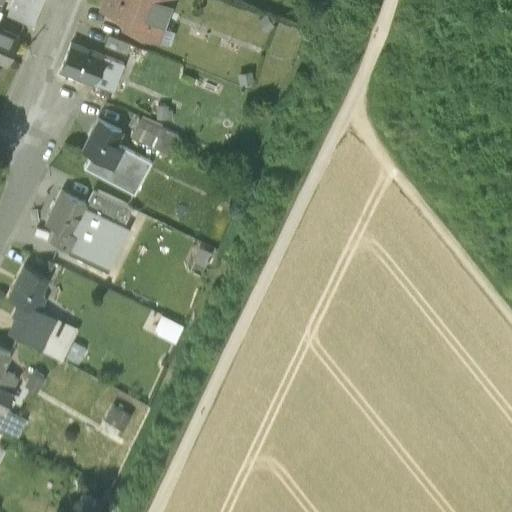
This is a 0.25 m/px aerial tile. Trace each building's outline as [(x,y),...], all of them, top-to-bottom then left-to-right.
[(16,0),(10,15),(32,24),(42,0),(16,0)] [(105,0),(101,10),(128,20),(125,30),(151,40),(155,28),(162,30),(173,0),(105,0)] [(0,64),(7,67),(19,38),(3,32),(2,35),(0,34),(0,64)] [(130,45),(108,36),(106,40),(104,47),(126,56),(130,45)] [(104,57),(70,44),(60,72),(93,85),(104,57)] [(104,57),(93,85),(107,90),(118,63),(104,57)] [(176,137),(139,119),(135,128),(130,137),(167,155),(176,137)] [(133,195),(150,163),(115,145),(121,133),(98,121),(82,151),(91,156),(84,169),(133,195)] [(132,210),(98,193),(94,202),(89,212),(124,228),(132,210)] [(85,206),(62,194),(47,225),(58,231),(70,237),(77,223),(84,209),(85,206)] [(58,231),(52,244),(104,269),(124,228),(89,212),(84,209),(77,223),(70,237),(58,231)] [(48,280),(25,268),(9,299),(21,305),(33,311),(40,297),(48,280)] [(40,297),(33,311),(21,305),(14,318),(23,323),(47,336),(55,321),(39,312),(45,300),(40,297)] [(154,331),(177,338),(183,321),(159,313),(154,331)] [(47,336),(23,323),(20,331),(16,338),(59,361),(67,346),(47,336)] [(10,356),(0,350),(0,376),(3,371),(10,356)] [(3,371),(0,376),(0,409),(4,411),(12,395),(7,393),(15,378),(3,371)] [(4,411),(0,409),(0,429),(17,438),(25,422),(4,411)]
